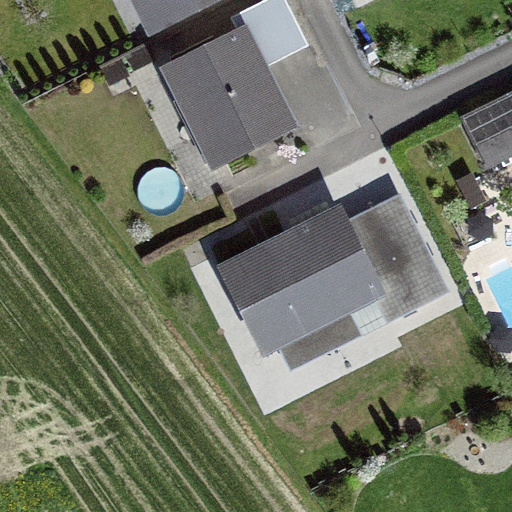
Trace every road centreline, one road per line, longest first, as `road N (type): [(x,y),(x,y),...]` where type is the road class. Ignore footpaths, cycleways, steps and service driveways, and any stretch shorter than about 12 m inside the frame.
road 1 (residential): [(277,176),(511,60)]
road 2 (unknown): [(363,134),(298,0)]
